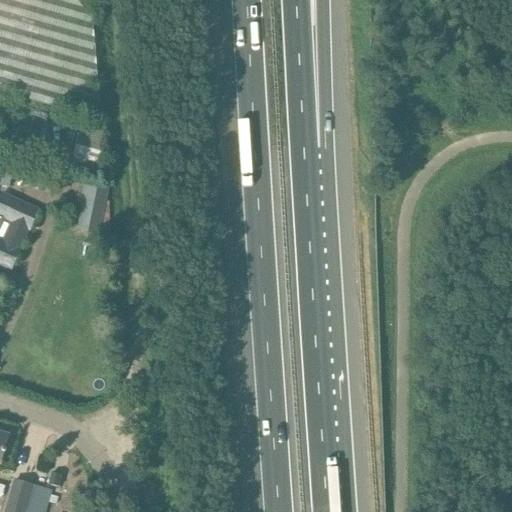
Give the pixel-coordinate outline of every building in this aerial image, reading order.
[(91,0),(0,0),(0,92),(100,120),(91,0)] [(47,115),(30,110),(28,117),(44,123),(47,115)] [(75,154),(94,156),(98,130),(78,128),(75,154)] [(27,169),(0,162),(0,174),(11,177),(24,180),(27,169)] [(107,203),(110,189),(85,185),(80,207),(83,208),(77,233),(96,238),(97,231),(110,231),(110,203),(107,203)] [(31,235),(41,213),(2,195),(0,198),(0,264),(11,270),(20,252),(19,251),(27,233),(31,235)] [(0,465),(1,464),(9,437),(0,434),(0,465)] [(49,485),(59,487),(62,475),(52,473),(49,485)] [(14,480),(4,511),(45,511),(52,492),(43,489),(14,480)]
